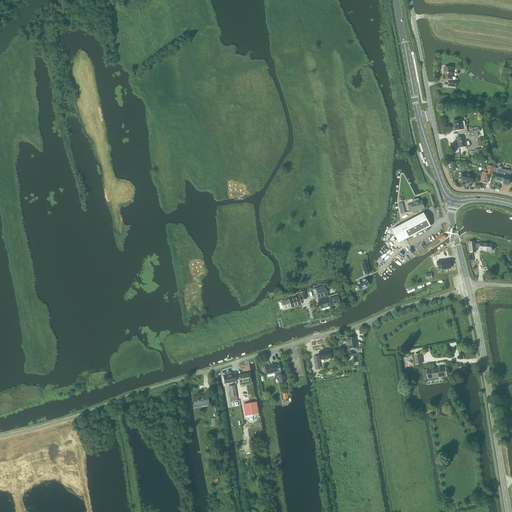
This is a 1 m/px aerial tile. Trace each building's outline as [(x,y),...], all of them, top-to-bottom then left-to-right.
[(453,80),(454,68),(444,67),(443,79),(449,79),(448,86),(456,87),(457,81),(452,81),(452,80),(453,80)] [(468,132),(467,126),(464,127),(462,119),(453,121),(455,131),(459,130),(460,134),(468,132)] [(475,137),(475,136),(474,131),(470,132),(468,132),(460,134),(460,137),(456,138),(458,148),(467,146),(466,139),(469,139),(469,138),(475,137)] [(492,175),(494,168),(494,167),(488,166),(487,170),(484,169),(483,173),(483,172),(481,182),(487,183),(489,174),(492,175)] [(494,168),(494,171),(497,172),(495,180),(504,182),(504,184),(509,185),(511,176),(511,171),(502,169),(502,168),(502,167),(499,166),(498,167),(498,169),(494,168)] [(463,173),(461,181),(472,184),(475,176),(463,173)] [(410,204),(407,205),(410,213),(413,212),(425,209),(422,201),(418,202),(418,199),(414,201),(414,203),(410,204)] [(399,226),(392,230),(399,243),(406,240),(431,226),(424,213),(416,217),(407,222),(399,226)] [(474,244),(474,242),(468,242),(470,253),(475,252),(475,248),(480,248),(480,250),(492,252),(493,244),(480,243),(480,244),(474,244)] [(367,261),(362,263),(365,275),(371,273),(367,261)] [(451,268),(450,261),(441,262),(441,261),(437,262),(439,270),(451,268)] [(366,278),(357,284),(360,290),(363,289),(364,290),(367,287),(370,285),(366,278)] [(318,294),(326,292),(324,286),(316,289),(318,294)] [(318,294),(317,294),(317,295),(318,299),(318,302),(319,301),(321,309),(330,306),(328,296),(327,291),(326,292),(318,294)] [(328,296),(330,306),(340,303),(338,296),(340,295),(339,291),(334,292),(335,294),(328,296)] [(291,307),(301,304),(299,297),(289,299),(291,307)] [(289,300),(281,302),(283,310),(291,308),(289,300)] [(348,349),(356,348),(355,337),(347,339),(348,349)] [(320,360),(332,358),(331,350),(319,352),(320,360)] [(415,365),(423,364),(421,354),(414,355),(415,365)] [(281,372),(279,364),(265,367),(267,375),(281,372)] [(446,367),(427,370),(428,379),(428,381),(436,380),(436,378),(441,377),(441,381),(444,380),(444,377),(447,377),(446,367)] [(285,373),(277,375),(279,384),(287,382),(285,373)] [(235,374),(223,376),(225,384),(236,382),(235,374)] [(240,385),(251,384),(249,374),(239,376),(240,385)] [(231,402),(238,400),(235,385),(229,386),(231,402)] [(194,408),(209,406),(207,395),(193,397),(194,408)] [(259,414),(257,402),(244,405),(246,416),(259,414)]
